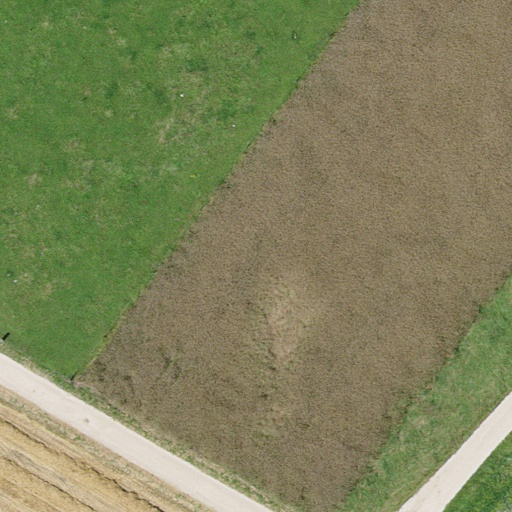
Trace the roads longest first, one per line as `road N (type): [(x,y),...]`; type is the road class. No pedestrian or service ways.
road 1 (track): [(262,511),(0,360)]
road 2 (track): [(511,421),(430,511)]
